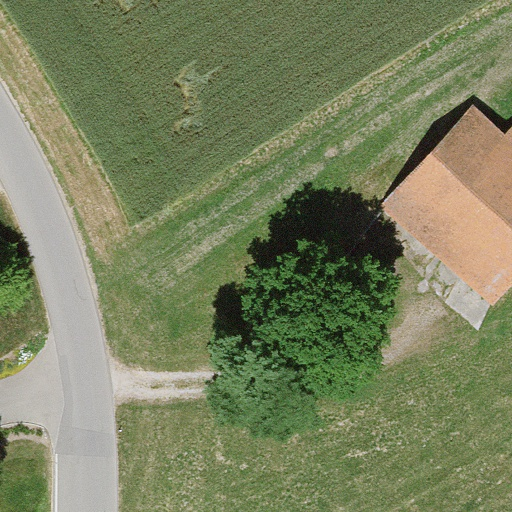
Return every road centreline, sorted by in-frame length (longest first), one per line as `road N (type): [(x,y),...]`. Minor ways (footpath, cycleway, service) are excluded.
road 1 (tertiary): [(0,128),(68,278),(87,387),(93,511)]
road 2 (track): [(87,387),(274,382),(351,370),(402,344),(431,303)]
